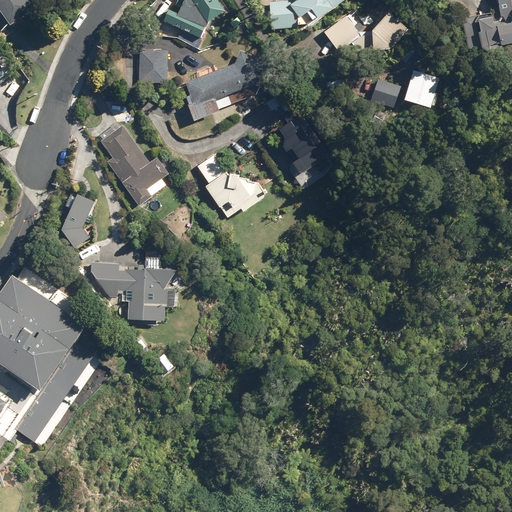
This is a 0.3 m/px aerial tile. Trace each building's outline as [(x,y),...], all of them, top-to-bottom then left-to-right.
[(0,0),(0,5),(14,24),(37,9),(30,0),(0,0)] [(161,24),(197,41),(204,27),(221,15),(210,0),(183,0),(183,1),(181,0),(177,0),(174,7),(179,9),(176,14),(168,10),(161,24)] [(268,4),(269,31),(295,30),(295,22),(308,13),(315,22),(346,0),(291,0),(294,2),(268,4)] [(460,18),(468,54),(486,50),(492,54),(497,53),(500,47),(499,44),(511,41),(511,0),(494,0),(496,4),(498,4),(500,16),(497,21),(491,22),(489,12),(460,18)] [(350,43),(360,52),(373,50),(373,49),(389,48),(405,28),(387,12),(371,30),(359,35),(350,43)] [(322,31),(336,49),(358,32),(345,14),(322,31)] [(138,81),(165,82),(167,50),(139,48),(138,81)] [(186,104),(192,120),(217,110),(212,99),(252,83),(259,86),(268,65),(238,51),(233,63),(184,82),(189,94),(184,95),(187,103),(186,104)] [(0,78),(8,75),(0,54),(0,78)] [(402,99),(429,107),(438,77),(412,69),(402,99)] [(295,170),(301,171),(326,154),(295,108),(283,116),(287,122),(276,129),(282,137),(280,147),(295,170)] [(106,161),(138,205),(151,196),(145,188),(166,173),(154,156),(147,161),(121,125),(99,141),(112,157),(106,161)] [(217,205),(225,217),(238,207),(241,210),(260,197),(261,192),(263,191),(257,183),(245,181),(245,179),(234,177),(234,174),(226,173),(226,176),(223,171),(224,169),(214,154),(197,166),(208,182),(202,186),(216,206),(217,205)] [(97,200),(83,191),(65,227),(77,244),(92,235),(86,224),(97,200)] [(0,225),(8,217),(0,209),(0,204),(1,203),(0,202),(0,225)] [(175,241),(181,247),(188,241),(188,236),(186,234),(182,238),(181,236),(175,241)] [(129,316),(162,318),(165,250),(142,249),(141,271),(119,270),(118,288),(130,289),(129,316)] [(79,262),(82,266),(91,261),(88,255),(82,259),(80,256),(76,259),(78,263),(79,262)] [(107,295),(116,296),(117,264),(90,263),(90,271),(107,295)] [(18,428),(35,441),(97,351),(78,337),(89,322),(15,270),(0,291),(0,352),(47,385),(18,428)] [(0,412),(11,395),(0,387),(0,412)]
